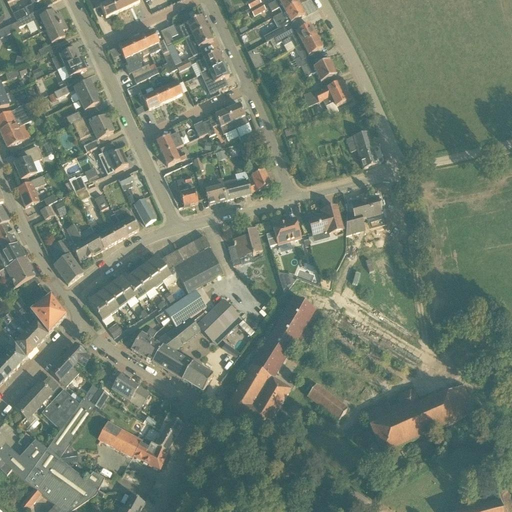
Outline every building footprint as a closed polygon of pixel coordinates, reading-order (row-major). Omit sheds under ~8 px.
[(105,5),(102,0),(98,0),(93,3),(96,10),(100,8),(106,20),(117,14),(112,2),(105,5)] [(117,14),(128,9),(123,0),(116,0),(112,2),(117,14)] [(123,0),(128,9),(140,4),(137,0),(123,0)] [(229,13),(234,11),(228,0),(224,3),(229,13)] [(250,10),(261,4),(258,0),(253,0),(247,4),(250,10)] [(277,17),(299,6),(295,0),(280,0),(271,5),(268,7),(271,14),(279,9),(282,15),(277,17)] [(261,5),(261,4),(250,10),(254,18),(266,12),(262,4),(261,5)] [(17,23),(34,15),(36,14),(33,6),(13,15),(17,23)] [(284,29),(305,18),(299,6),(277,17),(273,20),(279,32),(284,29)] [(55,19),(52,14),(40,20),(40,19),(37,20),(33,22),(35,28),(39,36),(46,32),(46,33),(64,24),(60,16),(55,19)] [(15,36),(21,33),(19,29),(33,22),(37,20),(34,15),(17,23),(10,27),(14,34),(14,33),(15,36)] [(182,34),(185,41),(207,31),(201,19),(179,29),(182,34)] [(52,45),(65,39),(62,34),(67,32),(64,24),(46,33),(52,45)] [(244,25),(238,29),(240,35),(247,31),(244,25)] [(0,37),(1,40),(14,34),(10,27),(0,31),(0,37)] [(295,50),(316,39),(310,27),(295,35),(292,30),(279,37),(282,43),(284,48),(292,44),(295,50)] [(167,47),(174,44),(167,30),(161,33),(167,47)] [(188,48),(190,53),(193,58),(201,55),(198,49),(213,43),(207,31),(185,41),(188,48)] [(267,44),(270,42),(279,37),(276,32),(264,38),(267,44)] [(141,38),(150,55),(150,57),(161,52),(158,45),(153,33),(141,38)] [(273,48),(282,43),(279,37),(270,42),(273,48)] [(150,55),(141,38),(130,43),(136,56),(141,54),(143,58),(150,55)] [(298,69),(311,65),(308,58),(322,51),(316,39),(295,50),(300,60),(295,63),(298,69)] [(129,70),(131,74),(142,69),(136,56),(130,43),(119,49),(125,61),(129,70)] [(41,58),(52,53),(50,47),(39,52),(41,58)] [(67,54),(64,49),(50,56),(57,72),(59,71),(59,72),(65,69),(81,61),(76,50),(67,54)] [(257,50),(248,55),(255,71),(265,66),(257,50)] [(173,62),(175,67),(181,64),(176,53),(169,55),(173,62)] [(169,54),(164,56),(167,65),(173,62),(169,55),(169,54)] [(209,73),(223,67),(218,54),(196,64),(201,76),(209,73)] [(17,58),(16,65),(22,66),(24,60),(17,58)] [(65,69),(70,80),(65,82),(68,87),(80,82),(77,76),(86,72),(81,61),(65,69)] [(179,74),(191,68),(188,61),(176,67),(179,74)] [(177,72),(173,62),(167,65),(172,74),(177,72)] [(336,78),(329,63),(314,70),(311,65),(298,69),(303,79),(305,78),(306,79),(316,74),(321,84),(336,78)] [(148,74),(151,72),(149,68),(148,67),(142,69),(131,74),(134,80),(148,74)] [(207,89),(229,79),(223,67),(209,73),(212,81),(205,84),(207,89)] [(8,82),(19,78),(17,72),(6,77),(8,82)] [(149,76),(148,74),(134,80),(137,86),(150,79),(149,76)] [(176,84),(174,79),(163,84),(171,102),(183,97),(177,84),(176,84)] [(62,83),(59,84),(62,90),(68,87),(65,82),(62,83)] [(345,89),(342,83),(327,90),(327,91),(316,96),(314,93),(304,97),(309,109),(319,104),(319,105),(323,103),(325,108),(334,104),(336,108),(350,102),(347,94),(345,89)] [(74,91),(79,102),(95,95),(95,94),(96,93),(93,87),(92,88),(90,84),(74,91)] [(160,107),(171,102),(163,84),(152,89),(154,94),(160,107)] [(66,89),(54,95),(57,101),(69,95),(66,89)] [(147,97),(144,91),(140,93),(149,112),(160,107),(154,94),(147,97)] [(95,95),(79,102),(85,114),(100,106),(98,101),(100,101),(97,95),(96,96),(95,95)] [(0,111),(9,108),(5,97),(0,98),(0,111)] [(24,107),(29,105),(30,105),(28,99),(16,103),(19,110),(24,107)] [(24,107),(19,110),(17,111),(0,118),(0,133),(7,150),(23,143),(17,130),(21,128),(24,127),(31,124),(27,114),(24,107)] [(248,126),(245,119),(240,107),(227,112),(236,131),(243,128),(248,126)] [(236,131),(227,112),(215,118),(216,120),(209,124),(212,129),(219,126),(224,137),(236,131)] [(70,127),(73,125),(82,121),(78,114),(67,120),(70,127)] [(99,149),(109,143),(107,138),(108,138),(108,137),(113,134),(106,119),(88,127),(84,119),(82,121),(73,125),(80,141),(94,135),(97,142),(84,148),(87,155),(99,149)] [(208,136),(207,134),(204,128),(203,126),(203,125),(202,123),(193,127),(199,139),(208,136)] [(162,156),(174,151),(183,147),(178,134),(156,144),(162,156)] [(242,144),(254,140),(252,134),(239,139),(242,144)] [(377,167),(367,134),(347,141),(351,154),(358,152),(364,171),(377,167)] [(242,155),(258,150),(254,140),(242,144),(242,145),(240,146),(242,155)] [(114,156),(112,151),(113,150),(109,143),(99,149),(103,156),(106,155),(109,161),(102,164),(108,177),(115,174),(128,168),(121,153),(114,156)] [(21,182),(36,176),(32,165),(41,161),(36,148),(23,154),(26,162),(14,167),(21,182)] [(177,158),(174,151),(162,156),(167,169),(187,160),(184,155),(177,158)] [(197,174),(204,172),(200,159),(193,161),(197,174)] [(96,172),(86,177),(89,183),(99,179),(96,172)] [(271,188),(264,173),(251,178),(248,179),(248,180),(251,195),(257,193),(271,188)] [(119,182),(122,188),(130,184),(132,183),(129,176),(119,182)] [(25,210),(39,204),(34,191),(46,186),(43,178),(30,183),(31,185),(18,190),(25,210)] [(184,209),(198,206),(191,178),(184,179),(188,194),(180,196),(184,209)] [(87,192),(81,179),(76,181),(70,184),(75,194),(76,197),(87,192)] [(209,207),(227,203),(222,183),(221,180),(209,183),(210,186),(204,187),(209,207)] [(227,203),(252,197),(251,195),(248,180),(237,183),(236,180),(222,183),(227,203)] [(130,184),(122,188),(124,193),(130,190),(132,189),(130,184)] [(130,190),(124,193),(127,198),(132,196),(130,190)] [(80,204),(90,198),(87,192),(76,197),(80,204)] [(47,208),(57,203),(54,197),(44,202),(47,208)] [(101,213),(108,210),(103,198),(95,202),(101,213)] [(383,217),(377,199),(361,203),(361,201),(351,204),(354,216),(348,218),(346,238),(347,238),(348,240),(353,239),(352,236),(360,234),(357,223),(363,222),(383,217)] [(133,207),(146,228),(156,222),(144,201),(133,207)] [(55,207),(59,217),(65,214),(61,204),(55,207)] [(45,222),(53,218),(48,209),(41,213),(45,222)] [(327,233),(328,236),(342,232),(336,209),(321,213),(322,216),(308,220),(313,237),(327,233)] [(0,229),(7,226),(9,225),(1,210),(0,210),(0,229)] [(132,220),(128,213),(117,219),(128,239),(139,233),(132,220)] [(117,245),(128,239),(117,219),(115,216),(110,219),(115,229),(110,232),(117,245)] [(105,225),(98,229),(93,219),(88,222),(95,235),(104,252),(117,245),(110,232),(109,233),(105,225)] [(270,248),(278,246),(301,240),(295,220),(287,222),(288,224),(273,229),(274,234),(267,237),(270,248)] [(0,256),(18,246),(7,226),(0,229),(0,247),(1,249),(0,249),(0,256)] [(80,265),(91,259),(76,233),(73,227),(66,231),(73,245),(78,242),(79,245),(71,249),(80,265)] [(104,252),(95,235),(85,240),(80,231),(79,231),(76,233),(91,259),(104,252)] [(233,269),(241,266),(241,265),(239,260),(263,254),(256,231),(246,233),(248,238),(233,242),(234,248),(228,250),(233,269)] [(204,238),(199,241),(204,251),(210,248),(204,238)] [(199,254),(204,251),(199,241),(193,244),(199,254)] [(68,287),(83,276),(69,257),(71,255),(63,242),(52,249),(60,263),(54,267),(68,287)] [(193,244),(188,247),(193,257),(199,254),(193,244)] [(0,274),(5,271),(25,261),(25,260),(26,260),(18,246),(0,256),(0,274)] [(193,257),(188,247),(182,250),(188,260),(193,257)] [(177,266),(173,269),(177,275),(189,297),(196,293),(226,276),(210,248),(204,251),(199,254),(193,257),(188,260),(183,263),(177,266)] [(182,250),(177,252),(183,263),(188,260),(182,250)] [(177,252),(172,255),(177,266),(183,263),(177,252)] [(172,255),(166,258),(172,269),(173,269),(177,266),(172,255)] [(172,269),(166,258),(160,263),(157,259),(149,265),(163,285),(163,284),(166,289),(173,285),(169,280),(177,275),(173,269),(172,269)] [(35,279),(25,261),(5,271),(0,274),(0,280),(8,276),(15,290),(24,285),(35,279)] [(140,271),(154,290),(162,285),(163,285),(149,265),(148,266),(140,271)] [(153,291),(154,290),(140,271),(132,277),(146,296),(153,291)] [(294,277),(277,274),(284,297),(294,283),(291,280),(294,277)] [(145,297),(146,296),(132,277),(124,283),(135,298),(134,299),(136,302),(145,297)] [(27,292),(40,285),(35,279),(24,285),(27,292)] [(121,280),(113,286),(126,305),(134,299),(135,298),(124,283),(122,279),(121,280)] [(126,305),(113,286),(112,286),(105,292),(118,311),(125,305),(126,305)] [(97,297),(110,317),(117,312),(118,311),(105,292),(104,292),(97,297)] [(170,321),(175,329),(206,309),(196,293),(189,297),(165,313),(170,321)] [(169,294),(164,297),(171,306),(175,303),(169,294)] [(109,318),(110,317),(97,297),(96,298),(88,304),(102,323),(109,318)] [(66,319),(50,298),(31,314),(26,308),(25,308),(21,311),(19,313),(30,326),(33,324),(34,326),(26,334),(9,315),(3,320),(9,327),(3,331),(15,347),(8,354),(6,352),(2,348),(0,346),(0,387),(59,326),(66,319)] [(306,349),(314,335),(306,330),(317,314),(295,300),(226,410),(265,434),(291,392),(273,381),(297,344),(306,349)] [(202,322),(198,325),(203,330),(201,332),(212,344),(239,318),(223,301),(202,322)] [(160,306),(158,307),(160,311),(166,307),(163,302),(159,305),(160,306)] [(163,328),(170,321),(165,313),(155,320),(159,326),(161,324),(163,328)] [(174,353),(201,332),(203,330),(198,325),(196,327),(190,320),(175,329),(168,334),(171,338),(168,339),(171,342),(167,345),(166,345),(165,346),(174,353)] [(117,324),(107,330),(114,340),(124,333),(117,324)] [(167,345),(171,342),(168,339),(171,338),(168,334),(159,340),(160,341),(156,344),(155,343),(143,359),(152,365),(165,346),(166,345),(167,345)] [(143,359),(155,343),(142,335),(131,352),(143,359)] [(152,365),(202,396),(212,380),(174,353),(165,346),(152,365)] [(79,375),(84,370),(90,360),(84,357),(85,356),(76,347),(64,360),(69,365),(75,371),(79,375)] [(66,390),(79,375),(75,371),(69,365),(64,360),(50,375),(59,384),(66,390)] [(112,393),(140,410),(150,395),(121,378),(112,393)] [(60,461),(96,410),(90,405),(83,401),(79,407),(70,399),(64,393),(59,388),(49,379),(41,387),(40,385),(15,411),(25,420),(20,426),(27,432),(37,422),(38,423),(40,422),(33,416),(38,410),(43,414),(41,416),(60,433),(47,452),(35,443),(20,459),(6,446),(0,440),(0,462),(5,467),(12,472),(34,490),(42,496),(61,511),(73,511),(96,497),(97,492),(100,488),(103,481),(104,480),(93,474),(87,482),(60,461)] [(339,422),(348,410),(322,391),(316,386),(307,398),(339,422)] [(92,387),(83,401),(90,405),(99,392),(92,387)] [(463,388),(421,406),(370,428),(382,456),(475,415),(463,388)] [(99,392),(90,405),(96,410),(100,412),(109,398),(99,392)] [(147,419),(144,423),(153,429),(156,425),(147,419)] [(171,421),(167,419),(160,433),(162,434),(162,435),(163,436),(165,434),(176,440),(183,428),(171,421)] [(134,461),(136,458),(144,462),(143,463),(160,471),(167,456),(167,455),(154,449),(152,447),(151,450),(143,445),(122,433),(108,425),(98,442),(112,450),(134,461)] [(167,455),(176,440),(165,434),(163,436),(162,435),(158,441),(154,449),(167,455)] [(5,467),(0,462),(0,470),(8,477),(12,472),(5,467)] [(28,511),(42,496),(34,490),(20,508),(25,511),(28,511)] [(144,505),(129,497),(124,506),(117,500),(113,507),(122,511),(123,511),(141,511),(145,505),(148,499),(147,499),(144,505)] [(503,511),(501,503),(467,511),(503,511)]
